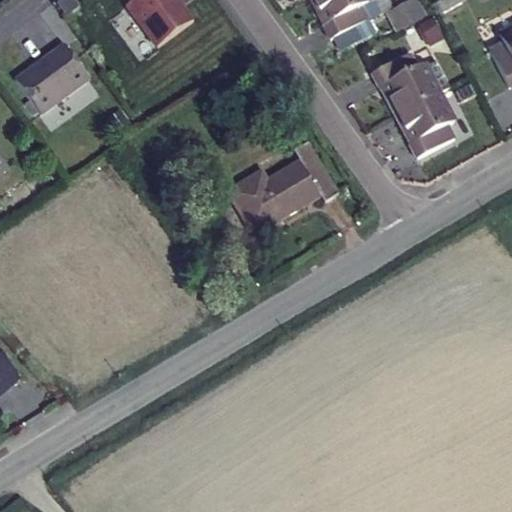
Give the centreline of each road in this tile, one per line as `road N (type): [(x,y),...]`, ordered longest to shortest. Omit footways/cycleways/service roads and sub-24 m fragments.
road 1 (tertiary): [(0,474),(412,229)]
road 2 (residential): [(412,229),(245,0)]
